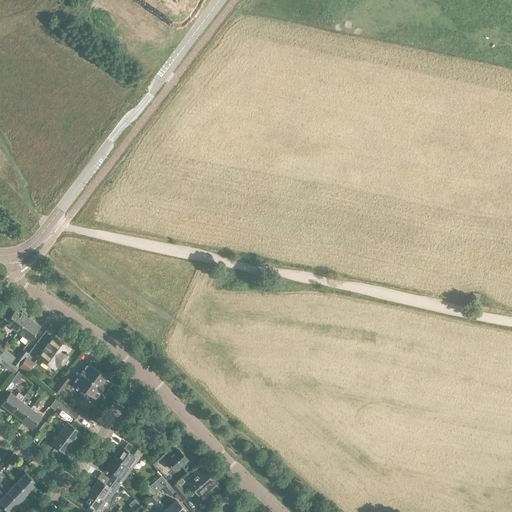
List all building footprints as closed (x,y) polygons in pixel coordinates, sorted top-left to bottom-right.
[(22,310),(21,312),(15,308),(10,316),(6,313),(0,321),(0,327),(2,329),(6,324),(16,331),(26,316),(27,314),(22,310)] [(26,316),(16,331),(29,341),(39,326),(26,316)] [(64,354),(68,348),(52,337),(38,356),(53,368),(58,362),(61,365),(64,364),(68,359),(67,356),(64,354)] [(4,349),(0,354),(3,356),(18,367),(28,353),(22,348),(15,357),(4,349)] [(18,367),(3,356),(0,360),(0,362),(14,374),(18,368),(18,367)] [(34,363),(26,357),(18,367),(26,373),(34,363)] [(83,390),(97,371),(86,363),(72,382),(83,390)] [(23,374),(18,371),(11,380),(16,384),(23,374)] [(97,371),(83,390),(94,398),(108,379),(97,371)] [(71,380),(65,376),(54,391),(60,395),(71,380)] [(40,395),(45,389),(40,385),(36,391),(40,395)] [(54,398),(55,399),(56,397),(45,389),(42,392),(52,400),(54,398)] [(18,392),(15,396),(9,392),(0,404),(10,412),(20,400),(23,396),(18,392)] [(61,401),(56,397),(49,406),(54,410),(57,405),(61,401)] [(20,400),(10,412),(21,419),(30,407),(20,400)] [(69,407),(61,401),(57,405),(66,412),(67,412),(75,419),(79,414),(74,410),(70,406),(69,407)] [(78,405),(74,410),(79,414),(88,421),(92,416),(78,405)] [(31,427),(40,415),(30,407),(21,419),(31,427)] [(155,439),(159,433),(164,427),(145,413),(136,425),(155,439)] [(43,434),(50,425),(45,421),(38,430),(43,434)] [(67,422),(59,433),(70,441),(78,431),(67,422)] [(133,445),(137,448),(142,441),(130,432),(125,440),(133,445)] [(70,441),(59,433),(51,442),(63,451),(70,441)] [(47,453),(53,446),(45,439),(39,446),(47,453)] [(160,441),(157,439),(153,444),(160,449),(163,444),(160,441)] [(121,446),(113,456),(131,469),(143,453),(137,448),(133,445),(128,451),(121,446)] [(178,448),(170,455),(163,447),(149,460),(155,466),(163,458),(174,471),(177,469),(185,461),(186,461),(188,459),(178,448)] [(131,469),(113,456),(106,467),(113,472),(109,477),(120,485),(123,479),(131,469)] [(9,470),(13,463),(7,459),(3,466),(9,470)] [(201,466),(185,481),(198,496),(203,492),(205,495),(217,485),(201,466)] [(162,486),(167,482),(157,470),(145,481),(155,493),(162,486)] [(24,473),(15,482),(26,493),(35,483),(24,473)] [(105,483),(98,478),(97,479),(96,479),(93,482),(94,483),(90,488),(103,498),(102,498),(105,500),(108,502),(110,498),(114,492),(120,485),(109,477),(105,483)] [(177,481),(171,486),(175,491),(182,500),(188,495),(180,485),(177,481)] [(26,493),(15,482),(6,492),(17,502),(26,493)] [(167,482),(162,486),(169,495),(175,491),(171,486),(167,482)] [(103,498),(90,488),(86,494),(85,493),(82,497),(83,498),(82,500),(90,505),(86,510),(85,511),(87,511),(100,511),(101,511),(99,510),(105,500),(102,498),(103,498)] [(0,503),(8,511),(17,502),(6,492),(0,498),(0,503)] [(159,499),(154,493),(149,498),(153,504),(159,499)] [(166,508),(170,511),(186,511),(187,511),(176,499),(166,508)]
